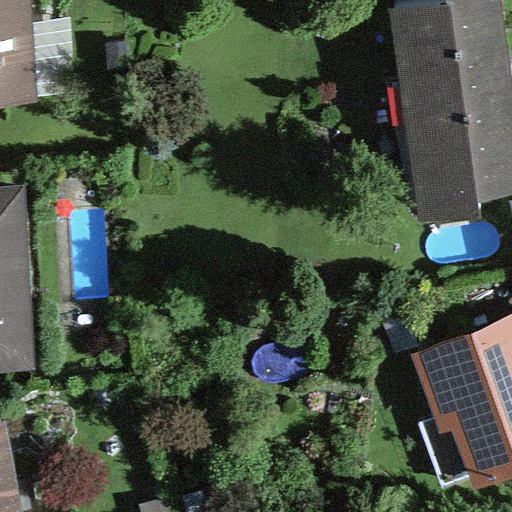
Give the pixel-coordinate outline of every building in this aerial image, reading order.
[(13,0),(0,0),(0,90),(28,89),(25,16),(14,17),(13,0)] [(395,0),(396,2),(403,1),(417,112),(410,113),(422,207),(481,199),(479,185),(511,180),(511,114),(497,0),(395,0)] [(0,360),(30,359),(21,184),(0,184),(0,360)] [(511,454),(511,315),(425,348),(450,413),(462,409),(483,466),(511,454)] [(0,511),(20,511),(19,504),(22,504),(16,476),(13,476),(2,423),(0,423),(0,511)]
